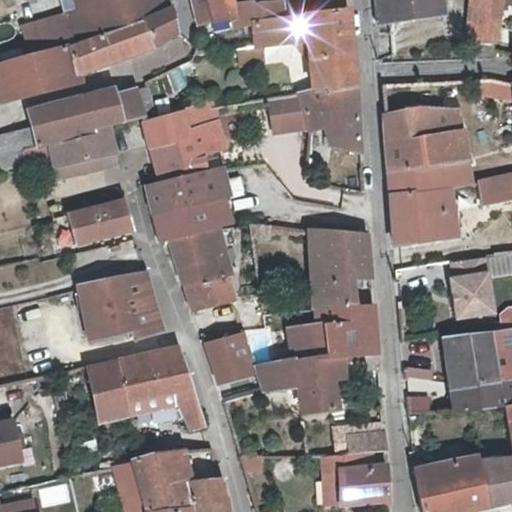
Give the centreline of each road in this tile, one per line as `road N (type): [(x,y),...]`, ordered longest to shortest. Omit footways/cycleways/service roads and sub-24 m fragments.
road 1 (residential): [(405,511),(364,0)]
road 2 (residential): [(238,511),(185,330),(137,208)]
road 3 (unknown): [(190,0),(195,48),(181,65),(117,88)]
